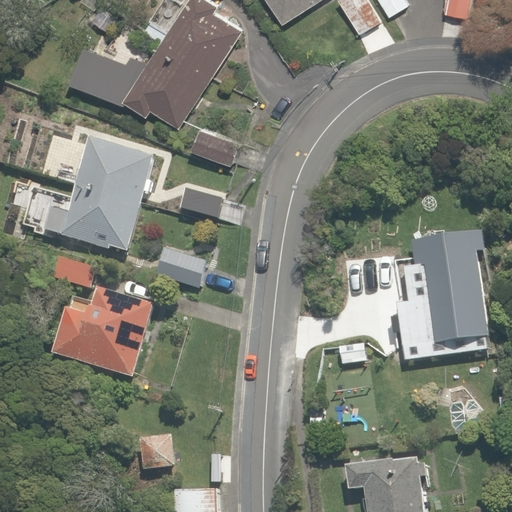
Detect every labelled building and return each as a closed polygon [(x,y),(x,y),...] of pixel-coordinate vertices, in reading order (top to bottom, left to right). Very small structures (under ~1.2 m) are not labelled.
[(217,2),(213,0),(183,0),(127,90),(136,95),(130,105),(147,115),(152,107),(183,127),(243,31),(212,11),(217,2)] [(315,0),(266,0),(277,20),(315,0)] [(368,0),(336,0),(360,34),(382,19),(368,0)] [(408,0),(379,0),(390,16),(410,2),(408,0)] [(150,155),(90,139),(0,115),(0,162),(78,183),(71,213),(50,207),(45,228),(125,249),(150,155)] [(239,135),(204,122),(194,151),(229,164),(239,135)] [(244,199),(185,186),(179,210),(238,223),(244,199)] [(420,266),(409,267),(414,301),(401,303),(408,360),(493,349),(492,336),(496,336),(485,251),(493,250),(490,231),(416,241),(420,266)] [(207,257),(159,247),(150,291),(198,301),(207,257)] [(132,376),(155,299),(99,282),(104,267),(59,254),(51,278),(91,290),(85,310),(65,304),(51,352),(132,376)] [(484,421),(472,374),(436,383),(447,430),(484,421)] [(418,511),(412,457),(343,465),(345,487),(366,485),(369,511),(418,511)] [(221,511),(222,487),(176,486),(176,511),(221,511)]
